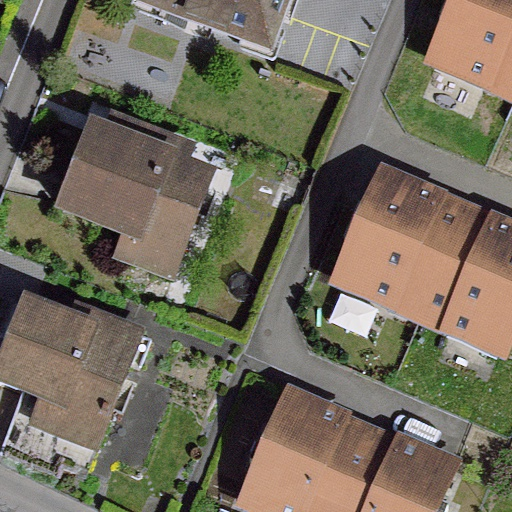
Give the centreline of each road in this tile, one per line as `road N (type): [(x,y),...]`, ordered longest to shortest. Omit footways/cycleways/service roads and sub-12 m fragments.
road 1 (unknown): [(396,0),(273,306),(271,342),(293,364),(491,454)]
road 2 (residential): [(60,0),(0,143)]
